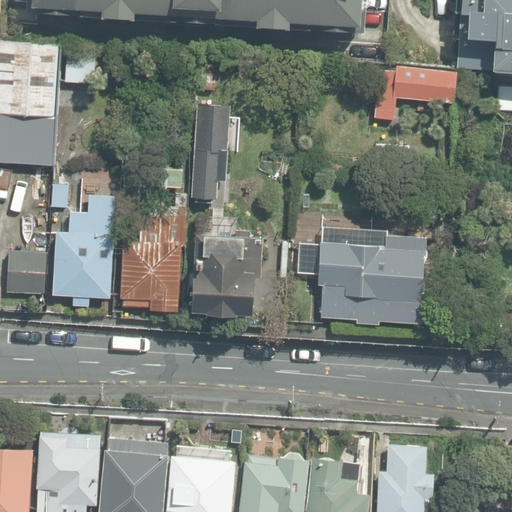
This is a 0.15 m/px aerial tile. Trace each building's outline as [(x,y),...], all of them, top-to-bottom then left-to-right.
[(30,0),(30,4),(101,8),(101,14),(134,16),(134,10),(255,18),(254,25),(287,27),(288,19),(358,23),(359,0),(30,0)] [(511,0),(459,0),(459,11),(466,11),(465,36),(457,36),(455,67),(511,69),(511,0)] [(57,44),(0,40),(0,161),(49,164),(57,44)] [(67,55),(66,81),(91,82),(91,74),(94,74),(95,56),(67,55)] [(374,116),(394,118),(396,96),(452,102),(456,70),(396,63),(394,70),(380,69),(374,116)] [(511,109),(511,84),(497,83),(496,108),(511,109)] [(141,154),(143,154),(145,135),(129,134),(127,153),(141,154)] [(374,160),(408,163),(409,144),(376,142),(374,160)] [(189,149),(188,185),(203,185),(212,171),(212,149),(189,149)] [(124,196),(138,196),(141,154),(127,153),(124,196)] [(314,164),(314,154),(298,154),(298,164),(314,164)] [(53,205),(67,207),(69,182),(56,181),(53,205)] [(73,303),(89,304),(90,294),(110,295),(114,232),(112,232),(114,195),(92,194),(91,212),(70,211),(69,230),(57,230),(53,292),(74,293),(73,303)] [(148,311),(179,313),(182,243),(187,243),(189,206),(140,203),(138,237),(123,236),(120,296),(124,296),(123,303),(148,305),(148,311)] [(196,232),(192,310),(251,313),(253,275),(260,275),(262,236),(250,235),(251,228),(236,228),(235,234),(196,232)] [(381,319),(421,321),(422,296),(419,296),(423,236),(383,233),(383,243),(319,239),(316,283),(321,283),(319,314),(353,316),(353,322),(381,324),(381,319)] [(285,276),(288,240),(282,239),(279,276),(285,276)] [(8,289),(45,291),(47,251),(10,249),(8,289)] [(36,511),(87,511),(88,503),(97,503),(101,433),(42,429),(36,511)] [(160,511),(167,442),(107,437),(106,448),(103,448),(97,511),(160,511)] [(377,511),(422,511),(424,496),(430,496),(432,472),(425,471),(426,445),(388,443),(387,470),(380,469),(377,511)] [(0,511),(29,511),(33,447),(0,445),(0,511)] [(303,511),(309,458),(304,457),(300,451),(289,450),(281,456),(249,452),(248,460),(244,459),(238,511),(303,511)] [(230,511),(235,458),(172,453),(166,511),(230,511)] [(366,511),(369,492),(357,490),(360,462),(312,456),(306,511),(366,511)] [(511,506),(511,479),(486,478),(484,504),(511,506)]
